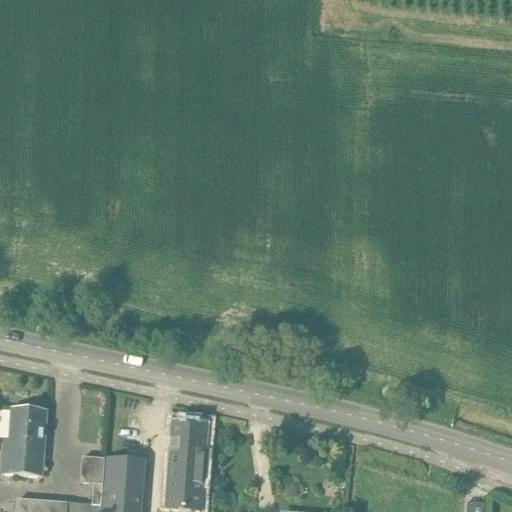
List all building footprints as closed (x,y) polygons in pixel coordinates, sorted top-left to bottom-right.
[(3,440),(0,474),(42,477),(47,412),(11,409),(9,440),(3,440)] [(173,422),(166,507),(201,510),(207,424),(173,422)] [(100,511),(104,460),(82,458),(80,484),(93,485),(91,506),(16,500),(15,511),(100,511)] [(104,460),(100,511),(140,511),(145,463),(104,460)] [(467,503),(465,511),(483,511),(485,504),(467,503)]
